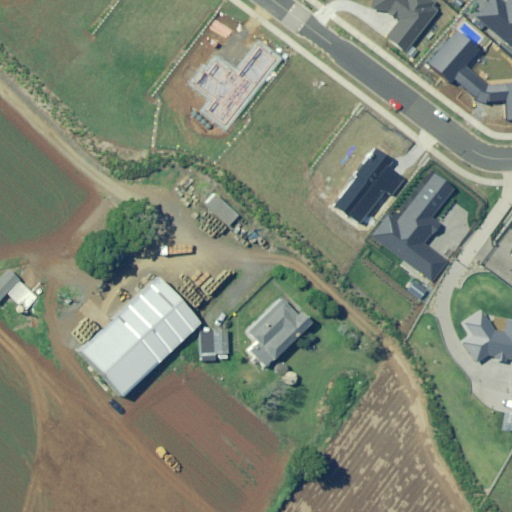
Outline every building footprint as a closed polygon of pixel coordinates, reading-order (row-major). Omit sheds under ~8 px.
[(383,37),(405,54),(437,11),(432,7),(435,3),(430,0),(370,0),(370,10),(387,12),(385,14),(394,21),(396,20),(383,37)] [(511,0),(507,0),(504,4),(499,0),(489,0),(474,18),(511,49),(511,0)] [(477,52),(453,32),(425,64),(449,84),(452,80),(474,98),(475,99),(474,101),(484,104),(485,101),(489,103),(503,102),(505,122),(511,121),(511,83),(486,86),(464,67),(477,52)] [(226,127),(277,57),(257,43),(236,71),(227,65),(226,67),(214,58),(205,69),(202,66),(190,84),(211,99),(203,111),(226,127)] [(391,159),(374,147),(353,176),(354,177),(332,207),(358,226),(383,192),(389,196),(403,177),(387,165),(391,159)] [(431,280),(446,260),(432,250),(422,242),(430,233),(431,233),(439,222),(431,215),(453,185),(432,169),(395,218),(386,211),(369,234),(431,280)] [(203,204),(226,225),(236,214),(213,193),(203,204)] [(0,275),(0,298),(6,292),(24,309),(36,297),(18,280),(18,278),(7,268),(0,275)] [(115,315),(78,350),(121,396),(199,322),(156,276),(127,304),(115,315)] [(295,314),(292,310),(280,298),(245,331),(256,342),(248,349),(263,366),(269,361),(274,366),(280,360),(275,355),(310,322),(299,311),(298,312),(295,314)] [(511,394),(511,318),(506,317),(503,330),(493,328),(481,309),(463,321),(471,334),(461,340),(475,361),(487,353),(493,355),(493,357),(504,360),(505,357),(511,358),(511,376),(511,383),(511,387),(511,394)] [(228,352),(226,328),(209,329),(210,353),(228,352)]
